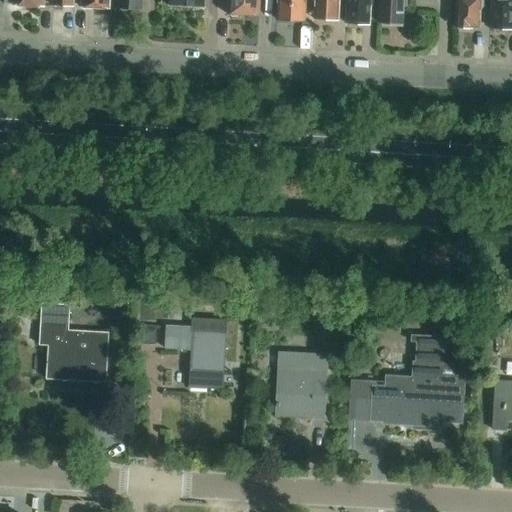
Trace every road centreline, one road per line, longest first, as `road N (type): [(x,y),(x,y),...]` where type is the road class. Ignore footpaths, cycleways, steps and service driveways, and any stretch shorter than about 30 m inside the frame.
road 1 (residential): [(511,73),(0,41)]
road 2 (secondary): [(0,126),(511,153)]
road 3 (residential): [(511,501),(154,478)]
road 4 (residential): [(154,478),(0,471)]
